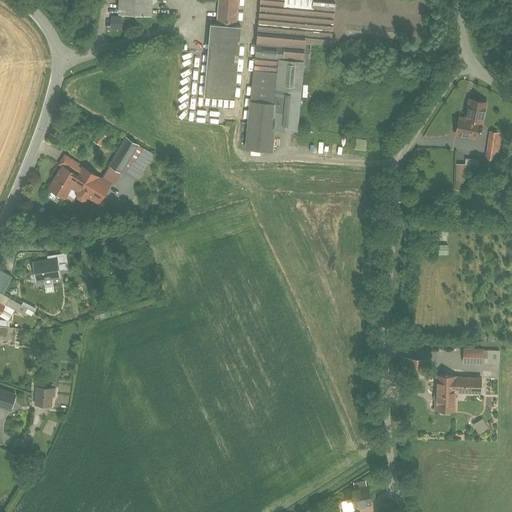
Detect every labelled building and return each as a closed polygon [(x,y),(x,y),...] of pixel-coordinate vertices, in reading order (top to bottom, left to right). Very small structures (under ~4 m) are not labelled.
[(152,0),(119,0),(118,15),(151,17),(152,0)] [(215,0),(214,25),(235,27),(237,0),(215,0)] [(258,0),(246,149),(272,151),(273,130),(299,132),(306,45),(333,48),(337,4),(313,2),(313,0),(258,0)] [(204,97),(236,99),(242,27),(235,27),(214,25),(210,25),(204,97)] [(491,96),(472,92),(468,111),(485,114),(487,115),(491,96)] [(460,118),(458,128),(481,132),(485,114),(468,111),(461,109),(461,112),(458,112),(457,117),(460,118)] [(498,125),(491,124),(488,150),(499,152),(503,126),(498,125)] [(110,130),(102,125),(96,135),(105,140),(110,130)] [(144,139),(130,130),(112,159),(126,168),(129,164),(143,141),(144,139)] [(367,140),(356,139),(355,150),(366,151),(367,140)] [(149,145),(143,141),(129,164),(135,168),(149,145)] [(149,145),(135,168),(143,173),(158,148),(150,143),(149,145)] [(103,169),(68,148),(62,158),(65,160),(51,182),(68,192),(75,181),(82,185),(79,190),(90,196),(93,191),(104,198),(116,178),(102,170),(103,169)] [(482,153),(470,152),(469,158),(469,163),(481,164),(482,153)] [(469,163),(469,158),(459,157),(458,184),(468,184),(469,163)] [(59,202),(62,196),(53,192),(50,197),(59,202)] [(57,258),(32,262),(35,280),(44,279),(45,284),(55,282),(54,277),(60,276),(57,258)] [(0,271),(0,289),(5,292),(12,278),(0,271)] [(15,293),(11,300),(18,304),(26,309),(33,298),(24,293),(21,297),(15,293)] [(8,300),(0,294),(0,307),(3,309),(8,300)] [(35,297),(33,301),(39,305),(42,301),(35,297)] [(9,299),(8,300),(3,309),(11,314),(18,304),(11,300),(9,299)] [(14,315),(0,313),(0,330),(12,332),(14,315)] [(488,343),(467,342),(466,357),(488,358),(488,344),(488,343)] [(505,344),(488,344),(488,358),(504,358),(505,344)] [(402,357),(402,374),(427,374),(427,357),(402,357)] [(463,378),(463,384),(488,384),(489,373),(463,373),(463,378)] [(463,378),(443,377),(442,408),(463,408),(463,384),(463,378)] [(58,381),(39,379),(37,398),(56,401),(58,381)] [(23,388),(0,380),(0,397),(17,403),(23,388)] [(485,405),(473,412),(483,429),(495,422),(485,405)] [(358,482),(349,484),(350,494),(351,496),(358,495),(362,495),(363,501),(373,499),(373,493),(377,492),(375,479),(371,480),(370,474),(357,476),(358,482)] [(359,504),(358,495),(351,496),(350,494),(346,495),(347,506),(359,504)]
